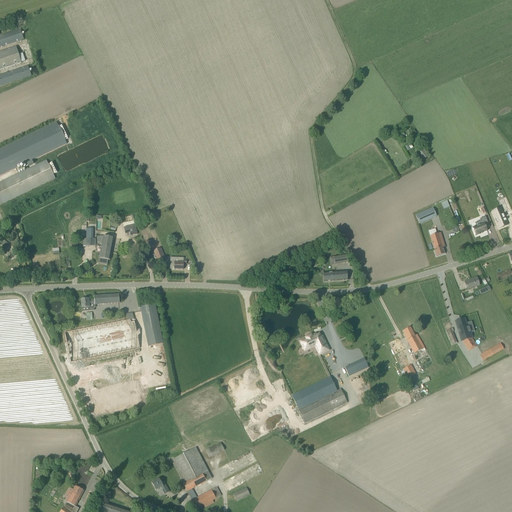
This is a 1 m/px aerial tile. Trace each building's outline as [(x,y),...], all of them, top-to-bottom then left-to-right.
[(0,47),(23,39),(20,30),(0,36),(0,47)] [(0,70),(21,63),(16,47),(0,52),(0,70)] [(0,86),(31,76),(28,66),(0,75),(0,86)] [(0,176),(67,144),(65,140),(68,139),(62,126),(59,127),(56,123),(0,149),(0,176)] [(424,159),(429,156),(424,149),(419,152),(421,155),(424,159)] [(46,161),(24,172),(0,182),(0,204),(55,179),(53,174),(57,173),(53,163),(48,165),(46,161)] [(461,212),(463,218),(479,213),(477,207),(461,212)] [(420,224),(437,217),(433,208),(416,215),(420,224)] [(499,229),(507,225),(502,212),(494,215),(499,229)] [(487,218),(481,219),(482,221),(483,225),(477,227),(473,228),(475,235),(480,234),(482,234),(482,233),(487,232),(486,229),(490,228),(487,218)] [(131,236),(137,235),(135,225),(124,228),(125,234),(130,233),(131,236)] [(440,233),(430,236),(436,257),(445,254),(443,248),(445,247),(440,233)] [(103,236),(101,247),(109,248),(108,252),(111,252),(114,238),(103,236)] [(109,248),(101,247),(99,258),(110,260),(111,252),(108,252),(109,248)] [(154,251),(158,260),(164,258),(160,248),(154,251)] [(331,265),(348,262),(347,255),(330,257),(331,265)] [(170,262),(170,264),(170,269),(183,270),(183,264),(186,264),(186,261),(184,261),(184,258),(179,258),(179,263),(175,262),(170,262)] [(511,275),(510,270),(496,274),(498,281),(511,277),(511,281),(511,275)] [(347,271),(323,273),(324,282),(348,281),(347,271)] [(467,290),(480,286),(477,278),(468,280),(468,281),(465,282),(467,290)] [(94,305),(119,303),(119,294),(94,296),(94,300),(89,301),(89,299),(81,300),(82,308),(89,307),(89,311),(94,310),(94,305)] [(163,344),(155,304),(140,307),(148,347),(163,344)] [(133,313),(127,314),(128,320),(65,333),(67,343),(63,343),(65,353),(69,353),(71,363),(140,349),(133,313)] [(455,322),(459,334),(462,342),(469,351),(476,346),(471,339),(472,338),(468,326),(467,327),(464,319),(455,322)] [(414,354),(425,348),(421,342),(418,335),(417,335),(416,336),(411,327),(403,332),(414,354)] [(446,331),(451,346),(457,344),(452,329),(446,331)] [(315,346),(320,355),(329,350),(321,335),(320,336),(319,334),(317,335),(316,334),(312,336),(311,335),(306,338),(306,339),(300,342),(305,351),(315,346)] [(408,379),(416,375),(396,338),(388,342),(408,379)] [(489,357),(504,349),(500,343),(480,355),(483,361),(486,359),(489,357)] [(134,357),(81,368),(76,369),(79,384),(138,372),(137,371),(140,371),(139,366),(136,366),(136,363),(138,362),(138,359),(135,360),(134,357)] [(369,371),(364,359),(345,368),(350,379),(369,371)] [(337,392),(330,377),(292,396),(298,410),(337,392)] [(147,395),(146,389),(141,389),(139,379),(90,389),(95,416),(145,406),(143,395),(147,395)] [(299,411),(305,423),(347,403),(341,391),(299,411)] [(206,450),(209,457),(224,451),(221,443),(206,450)] [(191,499),(191,498),(197,509),(204,505),(205,507),(214,503),(213,500),(221,496),(217,487),(197,498),(192,489),(212,478),(195,448),(170,461),(191,499)] [(161,482),(159,479),(152,483),(156,490),(161,487),(165,494),(169,492),(163,481),(161,482)] [(66,502),(64,507),(60,511),(76,511),(79,509),(76,507),(84,491),(75,486),(73,490),(69,488),(64,498),(68,500),(66,502)] [(237,492),(234,494),(237,501),(250,495),(246,488),(241,490),(237,492)] [(130,511),(103,502),(100,511),(103,511),(130,511)]
